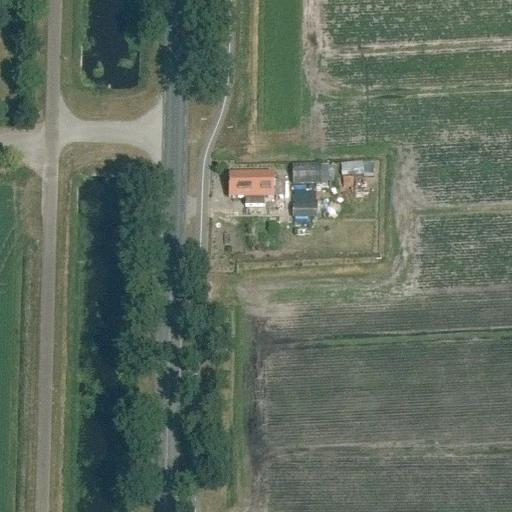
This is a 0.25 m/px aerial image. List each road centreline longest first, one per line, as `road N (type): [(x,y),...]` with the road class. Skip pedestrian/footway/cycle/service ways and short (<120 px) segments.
road 1 (unclassified): [(40,511),(50,130)]
road 2 (secondary): [(163,511),(174,135)]
road 3 (secondary): [(174,135),(178,0)]
road 4 (unclassified): [(50,130),(54,0)]
road 5 (unclassified): [(50,130),(174,135)]
